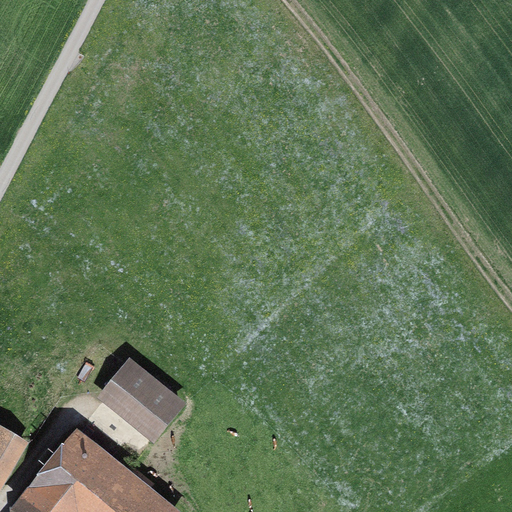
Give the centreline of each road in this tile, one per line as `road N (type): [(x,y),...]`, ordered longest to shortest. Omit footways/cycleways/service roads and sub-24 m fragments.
road 1 (track): [(288,0),(511,294)]
road 2 (unclassified): [(94,0),(0,182)]
